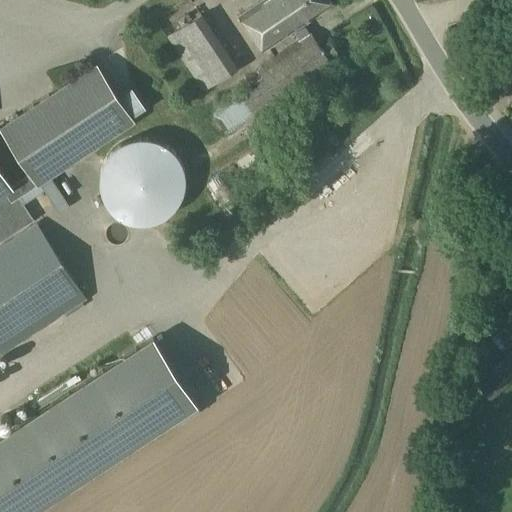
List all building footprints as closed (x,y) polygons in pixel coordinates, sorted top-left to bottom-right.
[(292,28),(299,39),(309,32),(302,22),(332,2),(330,0),(261,0),(240,14),(263,48),(292,28)] [(202,12),(166,36),(203,91),(237,67),(202,12)] [(331,61),(321,47),(310,31),(309,32),(299,39),(257,67),(262,75),(250,82),(253,87),(241,94),(241,95),(254,115),(257,119),(335,67),(331,61)] [(97,65),(2,127),(31,172),(12,185),(13,186),(12,186),(18,195),(133,119),(97,65)] [(229,95),(208,113),(222,131),(244,113),(229,95)] [(103,237),(184,205),(156,134),(75,167),(103,237)] [(0,241),(34,219),(18,195),(12,186),(13,186),(12,185),(0,166),(0,241)] [(36,222),(0,245),(0,354),(86,299),(36,222)] [(161,281),(175,271),(152,241),(139,251),(161,281)] [(176,424),(200,408),(153,338),(0,438),(0,511),(27,511),(172,417),(176,424)] [(511,349),(474,383),(490,400),(511,380),(511,349)] [(15,408),(30,396),(24,388),(9,400),(15,408)]
